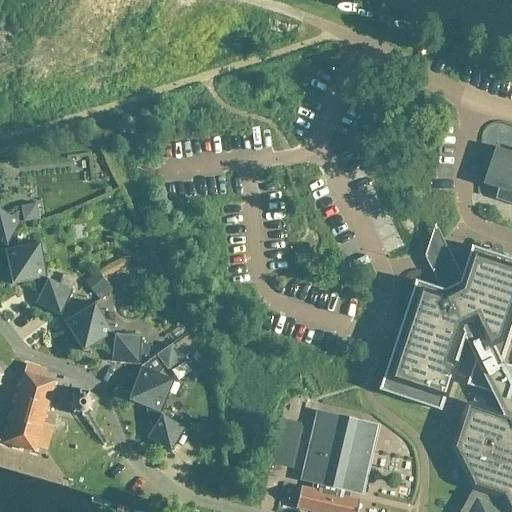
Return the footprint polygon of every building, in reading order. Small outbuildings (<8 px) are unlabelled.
[(110,61),(125,0),(84,0),(72,51),(110,61)] [(153,19),(163,21),(166,3),(156,1),(153,19)] [(511,155),(511,154),(496,149),(484,186),(499,191),(495,201),(511,206),(511,159),(511,155)] [(21,206),(22,222),(37,220),(36,205),(21,206)] [(0,244),(5,248),(20,224),(0,212),(0,244)] [(34,305),(59,318),(71,292),(69,292),(46,280),(45,279),(38,244),(3,251),(10,286),(29,283),(39,295),(34,305)] [(511,511),(511,367),(507,366),(505,367),(502,364),(511,334),(511,260),(473,248),(463,280),(457,280),(457,279),(456,278),(455,278),(453,277),(452,276),(451,276),(450,276),(448,277),(447,277),(446,278),(446,279),(445,280),(444,281),(444,282),(444,283),(444,284),(444,285),(445,286),(441,290),(417,282),(380,392),(441,412),(467,338),(478,360),(476,361),(468,386),(493,395),(495,394),(505,414),(506,417),(505,420),(485,413),(484,415),(485,416),(484,421),(472,427),(467,425),(467,424),(465,423),(457,449),(476,486),(470,497),(466,497),(468,500),(462,510),(459,511),(511,511)] [(96,274),(84,284),(99,302),(111,291),(96,274)] [(60,278),(57,285),(69,290),(72,283),(60,278)] [(110,364),(138,366),(141,339),(113,336),(112,335),(93,305),(62,323),(81,354),(98,344),(111,352),(110,364)] [(149,345),(140,344),(140,353),(148,354),(149,345)] [(145,440),(169,454),(184,430),(160,416),(160,415),(173,382),(158,376),(164,368),(166,371),(181,361),(170,346),(139,368),(126,402),(144,409),(151,430),(145,440)] [(25,366),(2,445),(33,454),(53,383),(43,380),(45,372),(25,366)] [(78,391),(68,396),(66,407),(72,416),(83,419),(92,413),(94,402),(88,393),(78,391)] [(310,491),(300,488),(295,510),(296,510),(304,511),(355,511),(358,502),(348,500),(350,493),(359,495),(375,427),(318,414),(302,481),(312,484),(310,491)] [(271,469),(290,474),(300,430),(279,426),(271,469)] [(0,471),(0,492),(65,511),(73,511),(79,495),(0,471)]
